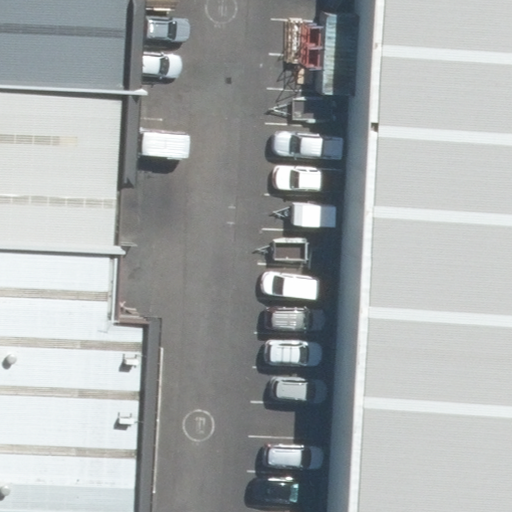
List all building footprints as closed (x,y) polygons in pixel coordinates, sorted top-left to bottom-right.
[(0,0),(0,61),(108,67),(111,0),(0,0)] [(511,511),(511,0),(352,0),(330,510),(369,511),(511,511)] [(0,61),(0,223),(102,227),(108,67),(0,61)] [(0,223),(0,492),(88,496),(118,497),(126,303),(100,302),(102,227),(0,223)] [(87,511),(88,496),(0,492),(0,511),(87,511)]
